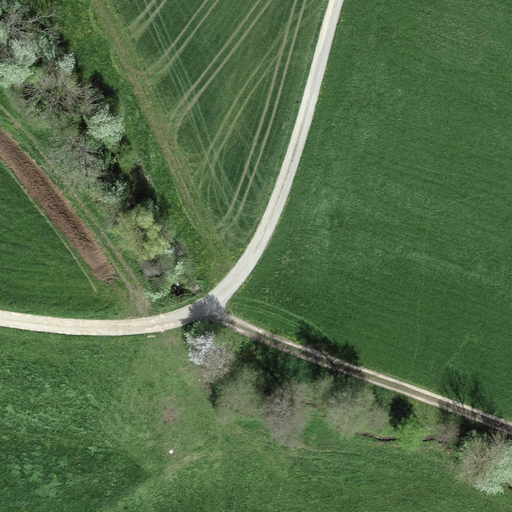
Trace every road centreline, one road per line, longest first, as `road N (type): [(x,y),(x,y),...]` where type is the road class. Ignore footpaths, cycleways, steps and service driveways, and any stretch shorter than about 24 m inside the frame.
road 1 (track): [(209,306),(258,243),(282,191),(339,0)]
road 2 (track): [(511,439),(239,328),(209,306)]
road 3 (track): [(0,317),(66,326),(159,324),(209,306)]
